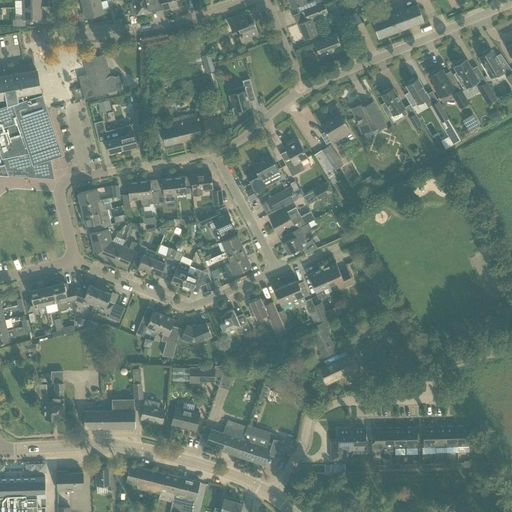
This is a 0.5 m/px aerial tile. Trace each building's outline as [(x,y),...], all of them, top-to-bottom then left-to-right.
[(150,0),(132,0),(133,2),(129,3),(132,16),(136,15),(144,13),(144,14),(151,12),(148,1),(150,0)] [(153,0),(154,1),(157,0),(160,0),(163,10),(170,8),(171,10),(175,9),(172,0),(153,0)] [(172,0),(175,9),(179,8),(178,6),(186,4),(184,0),(172,0)] [(283,0),(285,2),(289,0),(292,9),(296,7),(298,13),(304,11),(316,6),(316,5),(314,0),(312,0),(306,2),(306,1),(306,0),(283,0)] [(101,2),(82,6),(85,18),(111,12),(109,7),(102,9),(101,2)] [(393,8),(395,13),(372,22),(378,39),(424,22),(417,5),(404,10),(402,4),(393,8)] [(307,20),(298,24),(304,40),(313,37),(316,45),(315,46),(318,52),(319,52),(320,55),(333,50),(334,53),(349,48),(345,36),(338,39),(336,34),(322,39),(320,33),(317,34),(311,19),(322,15),(321,15),(318,5),(316,6),(304,11),(307,20)] [(41,7),(22,8),(22,14),(15,14),(15,20),(41,19),(41,7)] [(351,15),(356,25),(362,22),(357,12),(351,15)] [(239,37),(242,44),(252,40),(251,36),(258,33),(254,22),(248,25),(246,20),(241,22),(239,15),(227,19),(232,33),(239,30),(241,36),(239,37)] [(218,28),(216,23),(206,26),(209,32),(218,28)] [(483,55),(479,57),(482,62),(481,63),(480,63),(488,77),(488,76),(489,75),(490,75),(494,72),(496,75),(498,77),(504,74),(505,77),(511,86),(511,70),(507,64),(501,68),(490,50),(489,51),(488,49),(482,53),(483,55)] [(87,75),(79,77),(84,97),(92,95),(93,95),(122,88),(119,76),(111,78),(104,55),(84,60),(87,75)] [(457,72),(454,74),(464,91),(474,85),(473,83),(478,80),(466,59),(463,61),(462,59),(456,63),(457,65),(454,67),(457,72)] [(0,174),(8,175),(9,176),(10,169),(24,166),(25,177),(55,179),(51,158),(62,154),(47,108),(41,90),(40,90),(37,75),(36,69),(36,70),(0,76),(0,174)] [(433,86),(440,98),(450,92),(460,108),(469,103),(452,74),(447,77),(442,69),(437,72),(436,71),(432,73),(432,75),(430,76),(435,85),(433,86)] [(242,81),(244,86),(237,88),(238,92),(229,95),(232,106),(232,108),(233,108),(234,114),(244,111),(243,108),(250,106),(248,98),(254,96),(250,78),(242,81)] [(406,85),(409,91),(404,94),(412,107),(429,97),(418,78),(415,80),(414,79),(408,82),(409,84),(406,85)] [(477,87),(487,104),(487,105),(496,99),(486,82),(477,87)] [(384,94),(381,95),(385,102),(380,105),(388,118),(400,111),(403,116),(407,114),(404,108),(399,100),(400,100),(397,95),(393,88),(390,90),(390,89),(388,90),(385,91),(383,93),(384,94)] [(143,124),(142,91),(132,93),(133,124),(143,124)] [(111,110),(109,100),(98,102),(100,112),(111,110)] [(431,105),(442,122),(448,118),(438,101),(431,105)] [(352,109),(355,118),(356,117),(361,129),(368,127),(370,132),(377,129),(379,131),(386,126),(372,102),(364,106),(365,107),(362,108),(360,104),(352,109)] [(161,130),(163,136),(165,145),(202,137),(196,113),(172,119),(174,127),(161,130)] [(409,117),(415,128),(422,124),(415,113),(409,117)] [(204,117),(205,120),(202,121),(206,135),(221,131),(221,129),(226,127),(224,121),(219,123),(217,117),(214,118),(213,116),(209,117),(208,116),(204,117)] [(325,131),(321,134),(326,144),(331,141),(332,143),(345,135),(348,141),(353,138),(350,132),(346,124),(341,116),(322,126),(325,131)] [(464,123),(470,132),(479,126),(474,117),(464,123)] [(103,121),(94,123),(96,132),(99,142),(105,140),(108,154),(123,150),(119,137),(117,129),(106,132),(103,121)] [(131,125),(117,129),(119,137),(123,150),(137,146),(135,136),(134,133),(133,133),(131,125)] [(451,126),(446,129),(444,130),(448,137),(441,141),(445,148),(459,140),(451,126)] [(291,160),(285,163),(292,176),(305,169),(301,161),(307,157),(303,150),(299,141),(295,143),(294,141),(288,145),(289,147),(285,148),(291,160)] [(316,154),(326,169),(340,160),(330,145),(316,154)] [(256,171),(247,177),(251,185),(252,184),(256,192),(266,187),(263,182),(269,176),(278,170),(271,156),(253,166),(256,171)] [(201,190),(213,189),(211,174),(191,176),(192,191),(193,191),(193,195),(202,194),(201,190)] [(185,176),(173,178),(175,195),(186,193),(185,176)] [(371,176),(362,181),(367,190),(376,185),(371,176)] [(163,190),(157,191),(158,202),(175,200),(175,195),(173,178),(162,179),(163,190)] [(150,180),(138,181),(140,198),(149,197),(150,203),(158,202),(157,191),(151,191),(150,180)] [(140,198),(138,181),(127,183),(128,194),(122,195),(124,210),(130,209),(129,199),(140,198)] [(328,183),(314,191),(318,198),(332,191),(328,183)] [(268,198),(275,210),(297,199),(297,198),(294,192),(291,186),(268,198)] [(80,192),(83,204),(100,200),(97,188),(80,192)] [(300,188),(294,192),(297,198),(303,194),(300,188)] [(212,191),(214,205),(223,205),(221,190),(212,191)] [(339,204),(334,195),(328,198),(333,208),(339,204)] [(80,204),(83,215),(105,210),(105,209),(103,200),(100,200),(83,204),(80,204)] [(296,222),(299,227),(314,220),(313,219),(314,219),(310,211),(299,217),(294,208),(270,221),(277,233),(293,224),(296,222)] [(105,210),(83,215),(85,226),(93,224),(94,227),(99,226),(100,228),(106,227),(106,225),(111,224),(108,209),(105,209),(105,210)] [(206,214),(197,218),(201,226),(213,220),(216,227),(211,229),(216,241),(226,237),(225,233),(228,232),(227,230),(234,226),(228,212),(218,217),(215,210),(206,214)] [(314,220),(299,227),(288,234),(291,239),(282,243),(288,255),(303,247),(300,241),(305,238),(302,233),(311,229),(311,227),(316,224),(314,220)] [(127,236),(127,234),(130,228),(125,226),(121,234),(127,236)] [(90,233),(95,255),(100,251),(111,242),(108,229),(90,233)] [(221,241),(226,251),(242,244),(237,234),(221,241)] [(95,255),(116,263),(122,247),(111,242),(100,251),(95,255)] [(122,247),(116,263),(127,268),(137,244),(131,242),(128,249),(122,247)] [(228,256),(230,262),(246,255),(242,244),(226,251),(212,258),(205,261),(207,265),(228,256)] [(137,268),(148,273),(154,259),(153,259),(144,255),(146,248),(140,245),(135,258),(140,261),(137,268)] [(168,272),(173,259),(176,251),(170,249),(167,256),(156,252),(153,259),(154,259),(148,273),(159,277),(162,270),(168,272)] [(246,255),(230,262),(228,263),(233,274),(249,268),(248,264),(250,263),(246,255)] [(170,282),(181,286),(187,272),(186,272),(189,265),(173,259),(168,272),(173,274),(170,282)] [(336,263),(322,268),(330,285),(336,283),(339,289),(353,283),(348,270),(340,273),(336,263)] [(330,285),(322,268),(308,274),(315,292),(316,291),(319,299),(326,296),(325,294),(332,291),(329,286),(330,285)] [(217,269),(211,272),(214,280),(218,279),(221,277),(217,269)] [(187,272),(181,286),(183,287),(182,289),(187,291),(188,289),(192,291),(195,283),(201,285),(212,282),(208,272),(200,270),(197,277),(187,272)] [(297,281),(286,285),(292,301),(304,296),(297,281)] [(75,302),(75,301),(76,288),(68,290),(67,285),(64,285),(64,283),(52,286),(58,310),(64,309),(66,308),(68,307),(69,305),(71,304),(72,303),(75,302)] [(47,313),(58,310),(52,286),(46,287),(45,285),(41,286),(45,305),(47,313)] [(87,303),(93,306),(101,287),(97,285),(96,288),(89,285),(86,292),(76,288),(75,301),(86,305),(87,303)] [(292,301),(286,285),(274,290),(281,306),(292,301)] [(38,307),(45,305),(41,286),(36,287),(37,289),(30,291),(31,298),(25,300),(28,312),(39,309),(38,307)] [(101,287),(93,306),(100,309),(99,311),(110,315),(114,304),(108,301),(111,294),(105,291),(105,289),(101,287)] [(285,329),(277,312),(273,301),(267,304),(265,298),(261,300),(260,297),(257,299),(256,298),(252,300),(253,300),(249,302),(250,305),(247,306),(251,316),(254,315),(256,320),(260,318),(261,319),(264,317),(264,316),(267,315),(268,318),(268,319),(269,321),(276,337),(286,333),(285,329)] [(320,320),(314,305),(311,298),(305,300),(315,323),(321,321),(320,320)] [(382,298),(374,301),(376,307),(384,304),(382,298)] [(321,302),(314,305),(320,320),(328,317),(321,302)] [(220,317),(222,323),(220,324),(224,333),(237,327),(240,334),(250,330),(243,313),(236,316),(233,309),(224,313),(225,315),(220,317)] [(283,309),(277,312),(285,329),(291,327),(283,309)] [(146,328),(157,332),(164,315),(153,311),(150,319),(143,317),(138,328),(136,333),(142,336),(145,331),(146,328)] [(164,315),(157,332),(163,334),(161,340),(166,342),(162,355),(172,358),(177,341),(180,328),(172,326),(175,320),(164,315)] [(52,336),(64,334),(62,318),(50,319),(52,336)] [(358,330),(363,339),(385,328),(380,319),(358,330)] [(183,334),(181,339),(187,342),(187,340),(193,342),(204,337),(205,339),(212,336),(210,331),(206,322),(196,326),(196,325),(190,325),(191,326),(187,325),(183,334)] [(310,334),(322,358),(336,351),(324,327),(310,334)] [(7,331),(0,332),(0,345),(1,345),(0,343),(10,341),(7,331)] [(144,347),(143,354),(149,355),(151,348),(144,347)] [(326,362),(327,365),(317,370),(325,385),(359,369),(350,351),(326,362)] [(379,364),(370,369),(373,376),(383,371),(379,364)] [(190,367),(190,382),(198,382),(198,380),(214,381),(214,368),(190,367)] [(133,384),(134,399),(143,398),(142,383),(141,383),(140,369),(132,370),(132,375),(133,375),(133,384)] [(41,382),(51,381),(50,373),(41,373),(41,382)] [(219,385),(229,389),(233,376),(223,373),(219,385)] [(46,384),(35,384),(35,397),(40,397),(40,402),(43,402),(43,409),(45,409),(45,419),(47,419),(48,420),(51,420),(52,419),(58,419),(58,417),(64,417),(64,406),(63,383),(54,383),(54,398),(52,398),(52,402),(47,402),(46,393),(46,384)] [(84,411),(84,418),(84,428),(135,428),(135,399),(112,399),(112,411),(84,411)] [(145,400),(141,418),(161,423),(165,410),(157,408),(159,403),(145,400)] [(171,426),(195,431),(200,412),(176,406),(171,426)] [(281,458),(286,443),(273,438),(272,442),(225,426),(223,433),(211,429),(205,445),(265,465),(268,454),(281,458)] [(445,426),(434,427),(435,447),(446,447),(445,426)] [(457,426),(445,426),(446,447),(457,446),(457,426)] [(468,426),(457,426),(457,446),(469,446),(468,426)] [(417,427),(405,428),(406,448),(417,447),(417,427)] [(435,447),(434,427),(423,427),(423,447),(435,447)] [(383,448),(383,428),(371,428),(372,449),(383,448)] [(394,428),(383,428),(383,448),(394,448),(394,428)] [(405,428),(394,428),(394,448),(406,448),(405,428)] [(330,442),(331,460),(345,459),(345,449),(366,449),(365,429),(337,429),(338,441),(330,442)] [(127,474),(125,482),(139,485),(138,488),(146,490),(147,490),(148,491),(160,493),(160,490),(172,493),(176,476),(164,473),(153,470),(130,465),(127,474)] [(108,485),(108,489),(115,489),(114,477),(112,477),(112,468),(96,468),(96,485),(108,485)] [(57,471),(57,481),(57,491),(83,490),(83,473),(64,473),(64,471),(57,471)] [(44,511),(43,476),(0,477),(0,511),(44,511)] [(176,476),(172,493),(174,494),(187,497),(185,504),(194,507),(200,482),(176,476)] [(239,511),(242,503),(224,498),(220,511),(214,510),(213,511),(239,511)]
